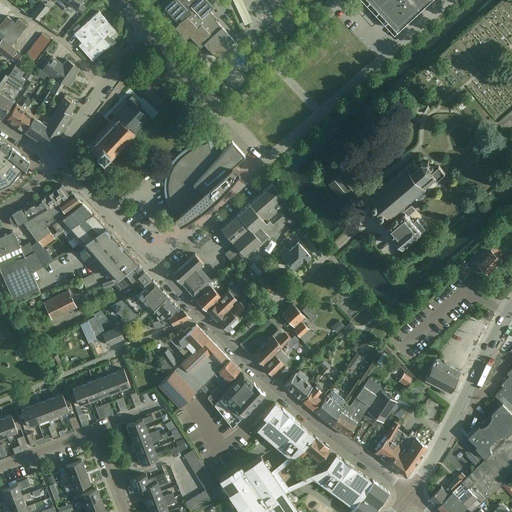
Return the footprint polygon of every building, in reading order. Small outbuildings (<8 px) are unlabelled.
[(172,0),(164,8),(175,20),(179,16),(182,20),(174,27),(185,39),(189,36),(199,47),(203,44),(216,57),(234,40),(215,19),(216,18),(209,10),(213,7),(206,0),(172,0)] [(370,0),(398,30),(430,0),(370,0)] [(41,1),(30,15),(39,21),(49,7),(41,1)] [(81,41),(78,43),(91,59),(110,43),(106,38),(117,29),(100,9),(73,32),(81,41)] [(10,28),(14,23),(14,22),(6,15),(0,22),(0,32),(3,35),(5,33),(10,28)] [(18,18),(14,22),(14,23),(22,31),(27,26),(18,18)] [(22,31),(14,23),(10,28),(18,35),(22,31)] [(18,35),(10,28),(5,33),(14,40),(18,35)] [(14,40),(5,33),(3,35),(1,37),(9,45),(14,40)] [(42,33),(25,54),(33,60),(50,40),(42,33)] [(14,49),(9,45),(1,37),(0,38),(0,52),(6,58),(14,49)] [(16,51),(12,55),(17,59),(21,55),(16,51)] [(66,59),(62,65),(57,61),(58,60),(52,56),(43,68),(51,74),(52,73),(68,85),(73,78),(71,77),(78,68),(66,59)] [(13,95),(21,84),(24,79),(20,76),(24,71),(14,65),(7,75),(5,73),(0,80),(0,114),(1,115),(11,100),(14,95),(13,95)] [(30,79),(35,71),(30,68),(24,76),(30,79)] [(36,74),(42,78),(46,71),(40,68),(36,74)] [(58,92),(62,84),(56,78),(49,90),(54,93),(55,90),(58,92)] [(20,90),(26,92),(30,85),(24,82),(20,90)] [(118,118),(89,147),(95,153),(100,157),(105,162),(135,131),(135,132),(144,122),(149,117),(136,104),(139,101),(131,94),(128,97),(127,96),(125,99),(126,100),(124,103),(122,101),(121,103),(113,111),(119,117),(118,118),(118,117),(118,118)] [(75,103),(74,103),(64,96),(57,106),(56,108),(49,118),(36,138),(52,148),(59,136),(58,135),(71,115),(68,114),(75,103)] [(16,125),(31,100),(26,97),(24,101),(21,106),(16,103),(6,118),(16,125)] [(31,100),(16,125),(25,131),(34,115),(33,115),(29,111),(32,107),(35,103),(31,100)] [(34,115),(25,131),(31,135),(32,136),(35,139),(36,138),(49,118),(45,116),(41,122),(36,119),(41,111),(37,109),(33,115),(34,115)] [(0,188),(1,188),(1,187),(11,182),(19,172),(20,172),(29,160),(0,137),(0,188)] [(234,178),(239,171),(231,166),(244,154),(231,140),(216,157),(210,150),(207,141),(204,142),(200,144),(196,146),(192,148),(189,150),(185,152),(182,155),(179,158),(176,161),(173,165),(171,169),(170,172),(168,177),(168,181),(167,185),(167,189),(168,194),(169,198),(171,202),(172,206),(175,209),(177,213),(174,216),(178,224),(184,221),(189,218),(194,215),(200,211),(204,207),(209,204),(213,200),(217,196),(223,190),(229,184),(234,178)] [(418,166),(414,161),(415,160),(414,160),(413,161),(412,159),(411,160),(412,161),(407,166),(406,165),(405,165),(406,167),(400,172),(398,171),(398,172),(399,173),(393,178),(392,177),(391,178),(392,179),(386,184),(385,183),(384,183),(385,185),(379,190),(378,189),(377,189),(378,191),(372,196),(371,195),(370,195),(372,197),(370,197),(371,198),(372,197),(376,201),(373,204),(375,207),(371,211),(376,216),(380,213),(383,216),(386,213),(389,217),(388,218),(389,218),(390,217),(393,221),(405,210),(402,207),(403,206),(404,207),(405,206),(404,205),(410,200),(411,202),(412,201),(411,200),(411,199),(415,203),(437,184),(433,180),(434,179),(436,180),(437,180),(444,174),(438,166),(437,167),(437,166),(433,167),(433,166),(430,167),(427,164),(428,162),(428,161),(427,163),(422,162),(422,161),(421,161),(421,163),(418,166)] [(335,178),(329,183),(339,196),(344,191),(346,193),(352,188),(353,189),(359,184),(351,174),(350,176),(346,170),(335,179),(335,178)] [(291,224),(298,217),(271,183),(221,229),(247,257),(288,220),(291,224)] [(57,202),(71,195),(73,194),(69,193),(68,194),(61,184),(38,200),(10,215),(9,218),(12,225),(16,226),(23,222),(45,209),(57,202)] [(45,226),(80,201),(73,194),(71,195),(57,202),(45,209),(23,222),(36,240),(37,239),(49,231),(45,226)] [(78,220),(91,213),(81,202),(69,212),(52,224),(59,234),(68,228),(73,225),(78,220)] [(411,206),(405,210),(393,221),(394,222),(387,228),(396,238),(395,238),(403,247),(410,241),(410,242),(414,238),(425,229),(417,220),(414,223),(408,216),(415,210),(411,206)] [(92,212),(91,213),(78,220),(73,225),(68,228),(73,236),(74,235),(79,243),(83,240),(84,240),(91,235),(105,225),(92,212)] [(136,261),(105,225),(91,235),(84,240),(116,277),(136,261)] [(282,240),(290,231),(287,228),(279,237),(282,240)] [(19,246),(18,243),(16,239),(13,231),(0,236),(0,270),(14,302),(16,301),(39,291),(31,271),(43,264),(36,253),(31,244),(29,240),(19,246)] [(54,237),(49,231),(37,239),(42,246),(54,237)] [(320,246),(308,231),(302,236),(314,251),(320,246)] [(285,245),(279,251),(293,267),(302,260),(303,261),(310,255),(297,241),(289,249),(285,245)] [(505,252),(492,241),(474,261),(490,275),(503,259),(500,257),(505,252)] [(227,255),(235,249),(230,243),(222,248),(227,255)] [(43,264),(52,259),(45,247),(44,248),(36,253),(42,264),(43,264)] [(203,263),(194,253),(179,266),(176,269),(174,270),(171,273),(180,283),(181,282),(193,296),(210,280),(198,267),(203,263)] [(251,258),(247,262),(255,270),(259,266),(251,258)] [(151,277),(143,269),(137,261),(116,278),(123,286),(135,276),(143,284),(151,277)] [(459,265),(455,269),(455,270),(465,278),(469,273),(459,265)] [(234,286),(239,282),(234,277),(230,281),(234,286)] [(154,308),(168,295),(152,279),(137,293),(135,291),(124,298),(138,313),(147,304),(152,310),(154,308)] [(210,280),(193,296),(205,308),(219,295),(221,296),(208,282),(210,280)] [(232,286),(221,296),(219,295),(205,308),(216,320),(232,304),(230,302),(239,294),(232,286)] [(256,287),(252,290),(256,296),(260,293),(256,287)] [(76,307),(74,302),(68,290),(44,302),(52,319),(76,307)] [(177,305),(168,295),(154,308),(159,313),(156,316),(159,319),(152,322),(161,319),(169,316),(180,309),(176,305),(177,305)] [(238,301),(218,321),(227,330),(239,319),(236,316),(245,308),(238,301)] [(313,334),(300,320),(304,316),(292,304),(282,313),(294,325),(295,327),(293,329),(305,341),(313,334)] [(306,305),(301,309),(310,319),(315,314),(306,305)] [(172,324),(189,317),(180,308),(180,309),(169,316),(161,319),(152,322),(154,327),(164,325),(163,323),(170,320),(172,324)] [(490,319),(493,313),(488,310),(485,316),(490,319)] [(95,316),(87,319),(97,342),(104,338),(102,333),(103,332),(95,316)] [(332,327),(337,332),(343,325),(338,320),(332,327)] [(349,322),(339,332),(343,336),(354,326),(349,322)] [(189,396),(228,358),(225,355),(196,324),(191,328),(189,326),(182,332),(179,329),(171,337),(180,347),(179,347),(187,356),(178,364),(167,348),(161,353),(164,357),(158,361),(167,374),(168,374),(158,384),(179,406),(189,396)] [(107,344),(123,338),(117,326),(103,332),(102,333),(104,338),(107,344)] [(285,331),(277,339),(272,335),(253,354),(263,364),(290,337),(285,331)] [(271,375),(274,372),(283,363),(289,357),(280,348),(279,350),(262,367),(271,375)] [(357,350),(347,364),(351,367),(362,354),(357,350)] [(56,368),(62,365),(57,355),(51,358),(56,368)] [(228,358),(217,369),(218,369),(227,379),(231,375),(234,378),(241,371),(228,358)] [(461,371),(436,358),(425,380),(450,393),(461,371)] [(321,360),(318,363),(325,369),(328,365),(321,360)] [(511,367),(507,372),(510,375),(501,384),(504,386),(495,395),(503,402),(469,436),(477,444),(476,446),(478,448),(477,448),(486,457),(482,461),(466,476),(463,480),(477,496),(482,502),(511,474),(511,367)] [(122,368),(113,372),(119,389),(129,385),(122,368)] [(278,374),(282,378),(288,372),(284,368),(278,374)] [(119,389),(113,372),(102,376),(109,393),(119,389)] [(231,427),(264,392),(253,382),(242,372),(223,392),(216,386),(206,396),(231,427)] [(295,372),(284,384),(301,399),(312,386),(295,372)] [(404,373),(399,380),(407,386),(412,379),(404,373)] [(109,393),(102,376),(92,380),(99,397),(109,393)] [(337,417),(331,425),(332,425),(347,435),(357,421),(376,392),(381,385),(368,377),(363,384),(349,406),(345,403),(335,416),(337,417)] [(400,418),(424,386),(415,379),(390,410),(400,418)] [(99,397),(92,380),(82,384),(88,401),(99,397)] [(88,401),(82,384),(71,388),(78,405),(88,401)] [(320,399),(316,395),(322,388),(317,384),(303,400),(312,409),(320,399)] [(345,402),(346,401),(342,397),(341,397),(333,391),(331,391),(327,395),(314,410),(331,425),(337,417),(335,416),(345,402)] [(380,391),(367,411),(383,421),(396,400),(380,391)] [(134,405),(140,403),(136,392),(129,394),(134,405)] [(68,399),(64,401),(61,393),(51,397),(58,414),(71,409),(68,399)] [(425,393),(422,400),(431,404),(434,397),(425,393)] [(50,425),(53,423),(51,416),(58,414),(51,397),(41,401),(47,418),(50,425)] [(120,411),(126,408),(122,397),(115,399),(120,411)] [(31,405),(37,422),(47,418),(41,401),(31,405)] [(377,507),(386,495),(388,492),(388,491),(385,488),(373,479),(372,480),(356,469),(357,469),(343,459),(335,453),(328,462),(325,466),(319,469),(309,474),(287,484),(277,469),(297,453),(303,448),(313,435),(294,418),(282,407),(281,408),(274,401),(262,415),(265,418),(256,428),(287,455),(270,469),(260,455),(242,467),(240,463),(237,466),(236,465),(218,478),(228,492),(227,493),(236,505),(240,511),(299,511),(284,490),(313,477),(353,506),(349,511),(350,511),(375,511),(378,508),(377,507)] [(108,402),(101,405),(106,416),(112,414),(108,402)] [(21,413),(19,414),(20,417),(23,416),(26,426),(37,422),(31,405),(20,409),(21,413)] [(106,416),(101,405),(95,407),(99,419),(106,416)] [(83,412),(77,415),(81,426),(88,423),(83,412)] [(10,414),(0,418),(7,435),(8,440),(13,438),(11,433),(16,431),(16,430),(20,428),(17,421),(13,422),(10,414)] [(125,424),(129,434),(146,428),(144,423),(153,419),(151,414),(125,424)] [(78,427),(74,416),(68,418),(72,429),(78,427)] [(399,443),(403,432),(398,428),(400,425),(394,421),(385,435),(387,437),(383,442),(383,441),(374,452),(388,462),(400,447),(400,446),(401,444),(399,443)] [(133,444),(159,434),(157,429),(147,433),(146,428),(129,434),(133,444)] [(36,443),(32,432),(25,434),(30,445),(36,443)] [(408,436),(403,432),(399,443),(401,444),(400,446),(400,447),(388,462),(406,476),(408,474),(418,459),(427,446),(410,432),(408,436)] [(160,439),(159,434),(133,444),(136,453),(153,447),(151,442),(160,439)] [(20,449),(27,447),(22,435),(16,438),(20,449)] [(322,457),(330,448),(328,447),(329,445),(325,443),(324,443),(314,435),(303,448),(297,453),(300,456),(307,451),(319,461),(322,457)] [(178,450),(185,448),(182,439),(175,441),(178,450)] [(155,452),(153,447),(136,453),(140,464),(166,454),(164,449),(155,452)] [(194,448),(184,454),(187,459),(197,453),(194,448)] [(477,448),(473,453),(482,461),(486,457),(477,448)] [(197,453),(187,459),(190,464),(200,458),(197,453)] [(319,461),(315,466),(319,469),(325,466),(328,462),(322,457),(319,461)] [(200,458),(190,464),(193,469),(203,463),(200,458)] [(69,477),(86,471),(81,459),(65,466),(67,472),(60,474),(62,479),(69,477)] [(203,463),(193,469),(196,474),(206,468),(203,463)] [(206,468),(196,474),(199,479),(209,473),(206,468)] [(90,483),(86,471),(69,477),(71,483),(64,486),(66,491),(73,488),(73,489),(90,483)] [(442,486),(431,497),(438,505),(453,490),(463,480),(466,476),(462,472),(459,475),(458,475),(449,484),(450,486),(446,490),(442,486)] [(138,493),(141,491),(149,511),(178,511),(167,511),(165,505),(175,502),(171,492),(162,496),(158,486),(167,482),(164,473),(147,479),(145,474),(128,480),(130,484),(126,486),(128,491),(136,489),(138,493)] [(209,473),(199,479),(202,484),(212,478),(211,476),(209,473)] [(17,484),(1,490),(5,501),(22,495),(21,495),(19,489),(26,486),(29,485),(27,478),(16,482),(17,484)] [(212,478),(202,484),(205,489),(221,493),(212,478)] [(453,490),(438,505),(439,506),(444,511),(460,511),(466,507),(467,505),(477,496),(463,480),(453,490)] [(54,482),(49,484),(55,499),(60,498),(54,482)] [(84,505),(100,499),(96,488),(80,494),(82,500),(75,503),(77,508),(84,505)] [(205,489),(200,493),(206,503),(221,493),(205,489)] [(30,497),(28,493),(22,495),(5,501),(9,511),(10,511),(33,504),(32,504),(26,506),(23,500),(30,497)] [(200,493),(195,496),(201,506),(206,503),(200,493)] [(195,496),(190,499),(196,509),(201,506),(195,496)] [(100,511),(105,511),(100,499),(84,505),(86,511),(84,511),(100,511)] [(190,499),(185,502),(191,511),(196,509),(190,499)] [(70,502),(57,507),(59,511),(61,511),(72,508),(70,502)]
